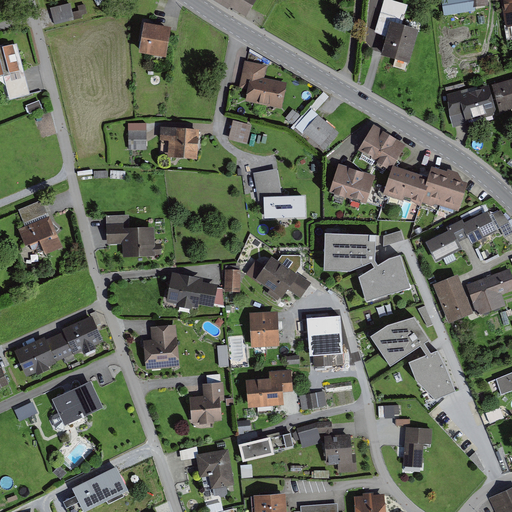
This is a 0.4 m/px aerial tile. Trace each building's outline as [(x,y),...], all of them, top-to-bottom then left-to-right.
[(218,0),(232,10),(234,8),(251,18),(261,0),(218,0)] [(490,0),(462,0),(463,3),(468,2),(469,10),(492,8),(490,0)] [(73,3),(52,6),(55,24),(75,21),(73,3)] [(378,35),(391,38),(385,57),(414,66),(424,32),(420,31),(423,23),(410,19),(408,27),(399,24),(403,10),(389,6),(387,15),(384,14),(378,35)] [(180,28),(148,22),(143,48),(176,53),(180,28)] [(19,44),(0,49),(0,77),(7,76),(12,95),(32,89),(19,44)] [(248,62),(242,89),(252,91),(250,102),(285,110),(291,83),(268,78),(270,67),(248,62)] [(511,81),(496,86),(504,114),(511,111),(511,81)] [(467,83),(447,88),(458,128),(464,127),(473,125),(472,123),(498,116),(500,111),(493,86),(481,89),(481,87),(469,90),(467,83)] [(296,110),(289,118),(296,125),(303,116),(296,110)] [(320,115),(315,111),(298,131),(324,154),(342,133),(320,115)] [(254,126),(238,121),(233,140),(249,145),(254,126)] [(151,124),(131,124),(131,148),(151,148),(151,124)] [(378,126),(362,153),(395,172),(398,168),(411,146),(378,126)] [(201,129),(168,127),(168,140),(174,141),(173,156),(200,157),(201,129)] [(43,135),(17,143),(23,163),(49,156),(43,135)] [(354,169),(343,165),(334,194),(339,195),(338,197),(350,201),(350,199),(370,205),(379,176),(354,169)] [(432,180),(398,168),(389,196),(408,202),(409,199),(437,208),(438,204),(464,213),(474,184),(462,180),(464,175),(452,171),(451,173),(437,168),(432,180)] [(261,201),(268,200),(269,218),(310,217),(309,197),(285,197),(281,171),(269,173),(257,174),(261,201)] [(430,244),(440,264),(467,251),(463,244),(473,239),(476,246),(502,233),(501,231),(503,230),(508,239),(511,236),(511,219),(505,211),(494,217),(493,213),(469,225),(467,221),(451,229),(453,233),(430,244)] [(21,224),(30,244),(54,233),(45,213),(21,224)] [(132,216),(111,217),(112,246),(127,245),(128,256),(159,254),(158,228),(132,229),(132,216)] [(403,231),(384,234),(385,244),(405,241),(403,231)] [(378,263),(380,268),(365,277),(372,301),(416,288),(407,256),(395,258),(384,265),(381,261),(382,236),(331,234),(330,271),(356,271),(378,263)] [(261,261),(251,274),(284,299),(292,288),(304,297),(312,285),(273,256),(266,265),(261,261)] [(511,270),(471,285),(482,317),(509,307),(505,295),(511,292),(511,270)] [(241,271),(229,271),(229,291),(241,291),(241,271)] [(208,280),(177,274),(172,302),(202,308),(203,304),(217,307),(222,286),(207,283),(208,280)] [(460,274),(434,283),(450,323),(475,314),(460,274)] [(426,305),(420,308),(428,326),(434,323),(426,305)] [(280,311),(254,312),(256,350),(282,349),(280,311)] [(343,316),(314,319),(320,368),(349,364),(343,316)] [(394,325),(377,337),(397,367),(427,346),(433,356),(416,363),(422,380),(443,400),(462,392),(452,366),(444,351),(438,354),(431,343),(436,339),(420,317),(394,325)] [(95,319),(62,333),(74,357),(106,343),(95,319)] [(157,340),(147,341),(150,370),(184,367),(180,324),(155,327),(157,340)] [(62,333),(19,353),(31,377),(74,357),(62,333)] [(229,344),(219,345),(220,366),(230,366),(229,344)] [(274,371),(274,381),(250,383),(252,409),(287,406),(286,392),(296,391),(295,370),(274,371)] [(511,374),(499,380),(506,397),(511,394),(511,374)] [(95,383),(57,401),(69,425),(106,406),(95,383)] [(208,397),(193,398),(195,422),(226,420),(224,386),(207,387),(208,397)] [(325,392),(303,396),(306,411),(327,407),(325,392)] [(34,402),(15,409),(20,420),(39,412),(34,402)] [(380,405),(380,417),(400,417),(400,405),(380,405)] [(490,422),(504,418),(500,406),(486,410),(490,422)] [(59,413),(52,416),(57,428),(65,425),(59,413)] [(320,424),(301,430),(306,448),(326,442),(320,424)] [(435,430),(411,428),(408,467),(426,468),(428,444),(434,444),(435,430)] [(293,435),(244,446),(248,462),(297,451),(293,435)] [(356,437),(327,438),(327,463),(356,462),(356,437)] [(181,450),(182,459),(199,456),(198,447),(181,450)] [(230,450),(200,456),(203,477),(214,476),(216,487),(236,484),(230,450)] [(131,485),(71,494),(73,511),(106,511),(134,507),(131,485)] [(511,511),(511,488),(492,497),(498,511),(511,511)] [(290,511),(290,494),(257,495),(257,511),(290,511)] [(391,511),(390,494),(359,496),(360,511),(391,511)]
